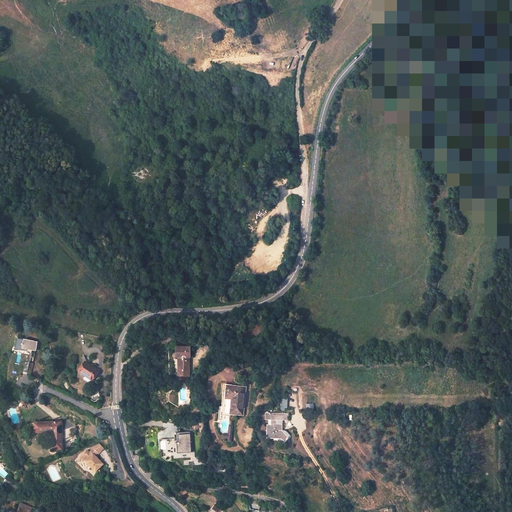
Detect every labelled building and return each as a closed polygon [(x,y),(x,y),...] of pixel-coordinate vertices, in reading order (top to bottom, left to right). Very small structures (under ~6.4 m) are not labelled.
[(33,353),(35,344),(17,340),(15,351),(24,353),(24,350),(28,351),(33,353)] [(186,358),(185,349),(172,349),(173,359),(176,359),(176,374),(188,373),(187,358),(186,358)] [(94,380),(100,371),(87,362),(80,372),(94,380)] [(243,387),(223,385),(222,398),(229,399),(227,414),(240,415),(243,387)] [(286,412),(262,413),(262,420),(269,420),(268,424),(264,424),(265,440),(276,440),(276,435),(278,435),(283,440),(285,439),(287,440),(288,438),(282,430),(282,423),(276,423),(276,419),(286,419),(286,412)] [(61,451),(61,422),(33,423),(33,433),(51,433),(51,451),(61,451)] [(229,424),(229,434),(223,434),(223,438),(228,438),(228,442),(233,442),(233,424),(229,424)] [(190,454),(189,433),(177,434),(177,443),(176,444),(177,455),(190,454)] [(172,440),(162,440),(163,451),(166,451),(166,457),(173,457),(172,440)] [(86,461),(96,471),(104,464),(96,455),(98,453),(98,454),(104,449),(100,444),(93,448),(94,449),(91,452),(89,450),(81,458),(85,462),(86,461)] [(18,485),(4,478),(0,486),(6,489),(8,486),(16,490),(18,485)] [(24,501),(19,511),(29,511),(33,505),(24,501)]
